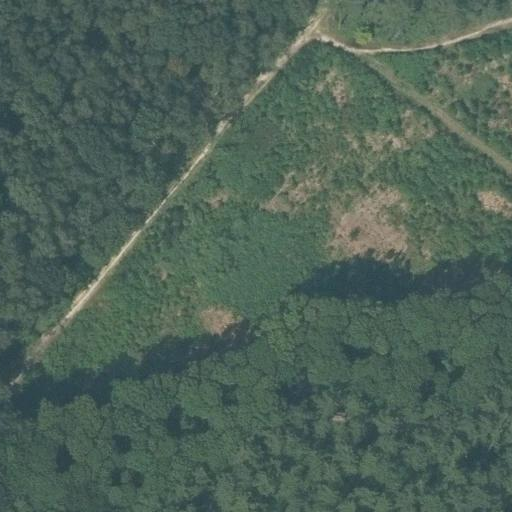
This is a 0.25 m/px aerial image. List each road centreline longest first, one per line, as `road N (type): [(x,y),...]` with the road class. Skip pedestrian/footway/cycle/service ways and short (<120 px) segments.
road 1 (track): [(312,26),(0,400)]
road 2 (track): [(123,511),(196,487),(289,420),(429,420),(511,401)]
road 3 (track): [(511,22),(421,48),(337,44),(312,26)]
